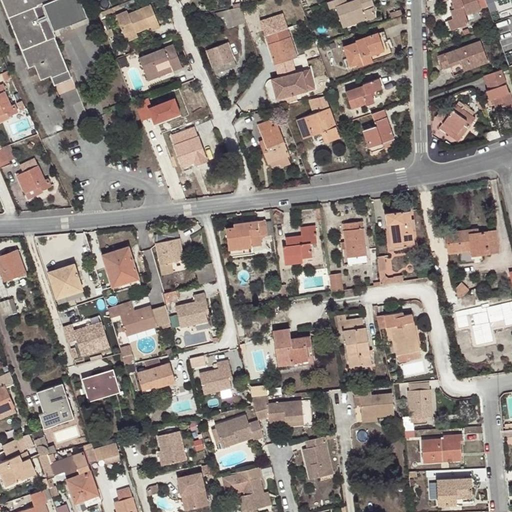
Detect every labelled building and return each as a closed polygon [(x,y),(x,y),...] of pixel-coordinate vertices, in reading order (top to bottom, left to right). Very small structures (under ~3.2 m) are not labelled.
[(2,0),(29,67),(36,64),(41,79),(52,75),(53,77),(69,70),(54,31),(86,18),(79,0),(2,0)] [(352,0),(347,2),(346,0),(332,0),(328,2),(330,8),(336,6),(342,23),(366,15),(367,18),(376,15),(373,7),(375,6),(372,0),(352,0)] [(452,0),(455,8),(450,9),(453,18),(448,20),(451,29),(469,23),(466,12),(480,7),(478,0),(452,0)] [(511,0),(487,0),(493,15),(511,7),(511,0)] [(119,13),(126,31),(136,27),(138,30),(151,24),(153,29),(163,25),(154,3),(132,11),(130,8),(119,13)] [(253,4),(242,7),(245,19),(257,16),(257,15),(253,4)] [(300,26),(294,6),(282,10),(284,17),(264,22),(277,70),(292,65),(289,58),(297,55),(289,29),(300,26)] [(245,19),(242,7),(226,11),(229,26),(246,23),(245,19)] [(366,15),(342,23),(343,26),(367,18),(366,15)] [(136,27),(126,31),(129,38),(139,34),(138,30),(136,27)] [(384,29),(378,31),(383,46),(370,51),(373,60),(392,53),(384,29)] [(383,46),(378,31),(356,39),(357,41),(344,45),(351,65),(358,63),(360,65),(373,60),(370,51),(383,46)] [(444,68),(453,65),(452,61),(459,58),(460,62),(464,70),(489,61),(480,40),(440,55),(444,68)] [(236,65),(228,41),(207,48),(215,73),(236,65)] [(173,67),(175,69),(184,66),(175,43),(141,56),(151,79),(162,74),(162,72),(173,67)] [(300,69),(306,89),(313,87),(308,67),(300,69)] [(511,105),(511,96),(502,68),(486,74),(491,88),(488,89),(486,90),(489,99),(491,98),(493,98),(495,103),(497,111),(511,105)] [(270,79),(276,98),(285,95),(294,92),(306,89),(300,69),(293,72),(277,77),(270,79)] [(12,77),(9,70),(2,74),(5,81),(12,77)] [(69,70),(53,77),(56,84),(72,78),(69,70)] [(486,74),(483,75),(488,89),(491,88),(486,74)] [(383,87),(379,76),(363,82),(364,84),(347,90),(353,107),(366,102),(367,103),(374,100),(371,91),(383,87)] [(0,113),(7,111),(9,115),(19,110),(15,103),(13,104),(6,91),(0,93),(0,113)] [(285,95),(287,103),(297,100),(294,92),(285,95)] [(156,93),(142,99),(149,117),(161,112),(163,118),(188,107),(182,94),(160,103),(156,93)] [(303,137),(326,129),(329,127),(333,139),(340,137),(325,94),(309,99),(313,112),(297,118),(303,137)] [(456,104),(444,121),(463,135),(476,116),(472,113),(474,110),(460,100),(457,105),(456,104)] [(274,114),(272,108),(256,114),(259,120),(274,114)] [(394,133),(385,109),(373,113),(377,124),(364,129),(370,146),(384,141),(382,137),(394,133)] [(0,120),(9,116),(9,115),(7,111),(0,113),(0,120)] [(258,124),(264,138),(266,142),(261,144),(268,162),(289,154),(276,118),(258,124)] [(463,135),(444,121),(441,126),(460,139),(463,135)] [(207,160),(195,127),(173,136),(184,166),(194,162),(196,165),(207,160)] [(492,131),(494,137),(501,135),(499,129),(492,131)] [(382,137),(384,141),(395,138),(394,133),(382,137)] [(0,167),(8,164),(1,147),(0,147),(0,167)] [(36,158),(21,164),(25,171),(17,174),(25,192),(41,185),(43,189),(52,185),(49,177),(46,179),(36,158)] [(43,189),(41,185),(25,192),(28,197),(44,190),(43,189)] [(393,247),(413,245),(409,211),(385,214),(386,224),(391,224),(393,247)] [(228,249),(250,246),(260,245),(259,237),(267,236),(265,221),(233,224),(233,228),(226,229),(228,249)] [(347,257),(365,255),(361,221),(343,224),(347,257)] [(309,243),(317,243),(314,226),(299,228),(300,236),(284,239),(285,246),(282,247),(283,257),(295,255),(296,259),(311,258),(309,243)] [(495,231),(478,233),(472,234),(472,230),(445,233),(447,253),(470,251),(470,255),(497,252),(495,231)] [(178,231),(154,236),(162,275),(173,273),(171,262),(184,260),(178,231)] [(251,252),(250,246),(228,249),(229,255),(251,252)] [(112,287),(138,279),(129,247),(102,255),(112,287)] [(0,269),(4,281),(25,273),(17,251),(0,256),(0,269)] [(366,263),(365,255),(347,257),(348,264),(366,263)] [(59,304),(84,296),(74,263),(49,271),(59,304)] [(216,281),(211,263),(195,267),(199,285),(215,281),(216,281)] [(340,274),(329,275),(331,293),(342,291),(340,274)] [(403,276),(380,279),(381,285),(404,282),(403,276)] [(177,299),(181,298),(179,291),(164,295),(166,305),(178,302),(177,299)] [(208,321),(206,314),(205,309),(208,308),(204,293),(194,296),(195,303),(176,307),(181,327),(208,321)] [(0,303),(0,308),(3,317),(18,312),(13,299),(0,303)] [(150,306),(121,314),(127,336),(157,328),(154,318),(150,306)] [(390,326),(399,362),(409,360),(407,353),(419,350),(415,335),(413,336),(410,322),(412,322),(411,314),(403,316),(402,312),(376,317),(378,329),(390,326)] [(167,314),(154,318),(157,328),(169,324),(167,314)] [(349,373),(372,370),(365,327),(362,328),(361,319),(347,321),(346,315),(336,316),(338,332),(343,331),(349,373)] [(71,324),(63,327),(68,341),(76,339),(81,356),(110,346),(102,322),(73,331),(71,324)] [(305,346),(311,345),(310,336),(289,339),(288,329),(273,331),(277,365),(291,364),(290,362),(307,360),(305,346)] [(135,362),(131,345),(122,347),(126,363),(135,362)] [(313,365),(311,345),(305,346),(307,360),(290,362),(291,364),(277,365),(278,369),(313,365)] [(407,353),(409,360),(421,358),(419,350),(407,353)] [(190,358),(192,367),(205,364),(203,355),(190,358)] [(160,366),(158,358),(144,361),(146,369),(137,372),(142,389),(153,385),(154,388),(175,382),(169,363),(160,366)] [(228,376),(231,375),(228,360),(217,363),(218,369),(199,373),(204,394),(230,388),(229,380),(228,376)] [(89,400),(119,391),(113,369),(82,379),(89,400)] [(13,384),(8,372),(3,373),(0,374),(0,412),(14,407),(5,388),(13,384)] [(428,382),(408,384),(409,391),(429,389),(428,382)] [(47,427),(74,418),(63,383),(41,390),(47,410),(42,412),(47,427)] [(372,396),(371,387),(353,388),(355,399),(360,398),(362,419),(376,418),(395,417),(392,394),(372,396)] [(429,389),(409,391),(411,415),(402,416),(404,430),(414,430),(413,422),(410,422),(410,417),(426,416),(431,416),(429,389)] [(269,405),(268,396),(251,398),(253,405),(258,420),(269,416),(270,424),(286,422),(304,421),(303,402),(269,405)] [(246,416),(215,426),(221,444),(236,440),(237,443),(253,438),(253,440),(264,437),(258,420),(248,424),(246,416)] [(162,450),(165,464),(185,459),(179,430),(157,435),(160,450),(162,450)] [(414,430),(404,430),(405,438),(414,437),(414,430)] [(441,454),(461,454),(460,444),(462,444),(462,435),(443,436),(443,439),(421,440),(423,462),(442,461),(441,454)] [(45,436),(39,438),(42,445),(43,445),(45,446),(46,447),(48,446),(45,436)] [(313,465),(316,479),(334,475),(326,437),(306,441),(308,449),(304,450),(308,466),(313,465)] [(39,438),(33,439),(38,455),(47,454),(56,451),(54,445),(48,446),(46,447),(45,446),(43,445),(42,445),(39,438)] [(7,460),(0,462),(0,472),(6,486),(18,480),(16,478),(21,476),(22,479),(35,473),(29,459),(23,461),(20,455),(23,453),(17,439),(1,446),(7,460)] [(222,448),(237,443),(236,440),(221,444),(222,448)] [(86,450),(91,463),(103,459),(105,464),(121,459),(115,443),(103,447),(102,445),(86,450)] [(38,455),(46,478),(65,472),(75,502),(84,499),(98,495),(87,464),(91,463),(86,450),(56,461),(53,454),(48,456),(47,454),(38,455)] [(311,480),(316,479),(313,465),(308,466),(311,480)] [(259,466),(230,473),(233,486),(241,484),(248,510),(266,505),(263,491),(260,477),(262,476),(259,466)] [(200,471),(177,476),(180,493),(184,492),(188,508),(208,504),(200,471)] [(471,501),(470,478),(436,479),(438,505),(461,504),(461,501),(471,501)] [(49,488),(30,495),(34,506),(16,511),(46,511),(44,504),(48,503),(48,500),(52,498),(49,488)] [(263,491),(266,505),(272,504),(269,490),(263,491)] [(100,500),(98,495),(84,499),(86,505),(100,500)] [(136,511),(131,496),(113,502),(116,511),(136,511)]
